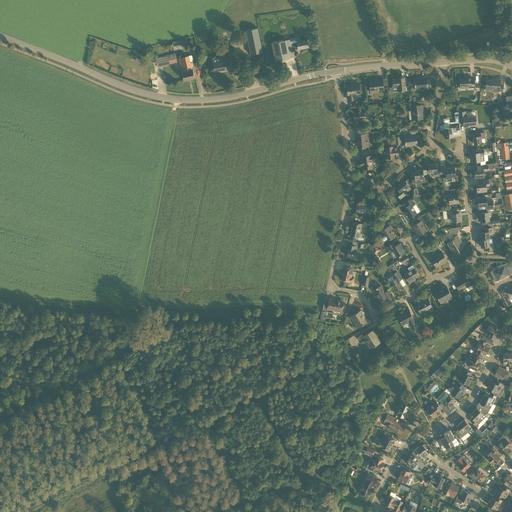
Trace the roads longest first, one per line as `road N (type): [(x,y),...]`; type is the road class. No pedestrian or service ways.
road 1 (tertiary): [(337,71),(234,97),(159,97),(0,35)]
road 2 (residential): [(375,316),(365,297),(331,280),(352,176)]
road 3 (residential): [(431,428),(465,406),(502,338),(511,334)]
